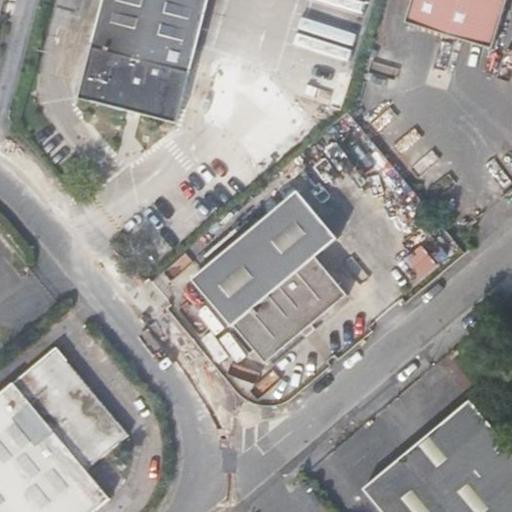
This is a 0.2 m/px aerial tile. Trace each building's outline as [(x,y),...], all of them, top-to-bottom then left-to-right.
[(206,0),(102,0),(78,93),(175,119),(206,0)] [(497,44),(509,0),(415,0),(410,20),(497,44)] [(269,364),(352,295),(321,259),(342,241),(303,192),(196,280),(235,327),(238,326),(269,364)] [(0,511),(92,511),(108,500),(85,471),(128,436),(54,348),(0,393),(0,511)] [(510,448),(471,402),(365,490),(382,511),(511,511),(511,461),(511,462),(505,455),(510,448)]
